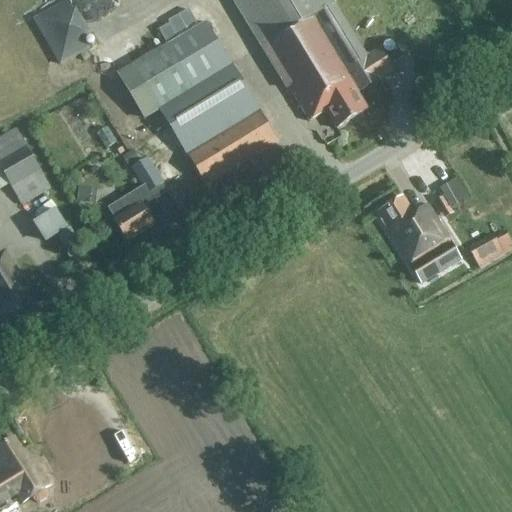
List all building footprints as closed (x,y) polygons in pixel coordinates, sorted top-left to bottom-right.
[(331,0),(233,0),(260,44),(313,13),(333,2),(331,0)] [(94,48),(66,1),(33,21),(60,67),(94,48)] [(317,19),(313,13),(260,44),(263,49),(265,50),(311,124),(327,115),(337,132),(369,113),(359,97),(395,75),(381,52),(368,60),(335,7),(317,19)] [(160,112),(232,68),(228,62),(206,24),(168,47),(166,45),(117,75),(144,121),(160,112)] [(160,112),(194,167),(206,188),(279,144),(229,62),(228,62),(232,68),(160,112)] [(122,146),(132,139),(122,124),(111,131),(122,146)] [(16,131),(0,140),(0,170),(22,208),(51,191),(16,131)] [(137,161),(132,151),(121,158),(127,167),(137,161)] [(148,161),(131,171),(142,189),(147,197),(164,187),(148,161)] [(147,197),(142,189),(108,211),(128,244),(166,221),(154,203),(168,194),(164,187),(147,197)] [(442,198),(435,202),(445,219),(452,214),(442,198)] [(402,201),(378,216),(422,286),(462,261),(428,208),(413,217),(402,201)] [(67,231),(55,210),(34,224),(45,244),(67,231)] [(68,231),(57,238),(70,262),(83,255),(71,232),(68,231)] [(492,236),(468,250),(479,270),(503,256),(492,236)] [(0,338),(38,315),(20,285),(24,282),(6,254),(0,258),(0,338)] [(0,447),(0,504),(15,494),(22,505),(32,499),(34,501),(36,503),(39,504),(46,499),(47,496),(46,494),(45,491),(50,488),(37,467),(31,470),(12,440),(0,447)]
